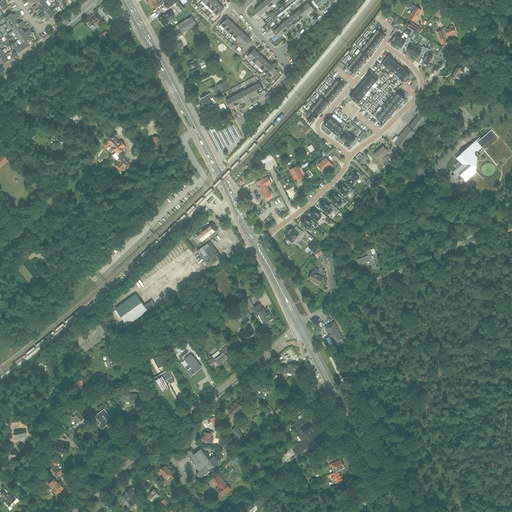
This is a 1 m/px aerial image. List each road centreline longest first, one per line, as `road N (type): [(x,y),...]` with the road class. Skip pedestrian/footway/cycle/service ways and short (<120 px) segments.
road 1 (secondary): [(255,243),(127,0)]
road 2 (residential): [(349,155),(420,92),(418,73),(394,51),(381,48),(318,131)]
road 3 (secondary): [(394,511),(299,325)]
road 4 (track): [(511,202),(413,202),(332,265)]
road 5 (residential): [(161,437),(299,325)]
road 6 (residential): [(255,243),(325,189),(349,155)]
road 7 (unclassified): [(0,81),(95,0)]
